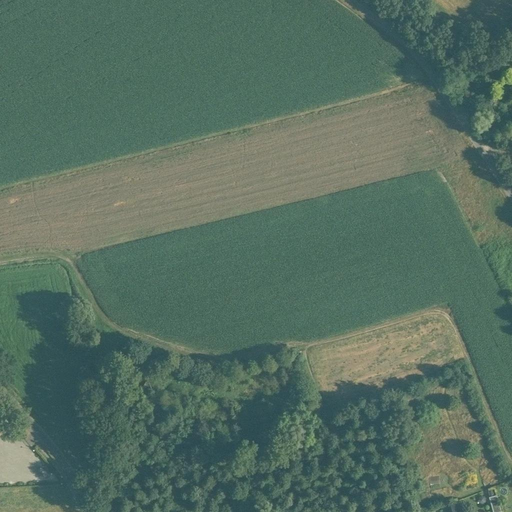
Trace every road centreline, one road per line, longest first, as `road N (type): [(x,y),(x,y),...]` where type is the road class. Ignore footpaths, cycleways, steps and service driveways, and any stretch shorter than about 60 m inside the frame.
road 1 (track): [(0,261),(57,255),(108,322),(196,358),(233,364),(428,312),(448,316),(511,462)]
road 2 (track): [(423,69),(0,180)]
road 3 (unclassified): [(511,206),(416,58),(351,0)]
road 4 (unclassified): [(90,511),(62,457),(0,389)]
